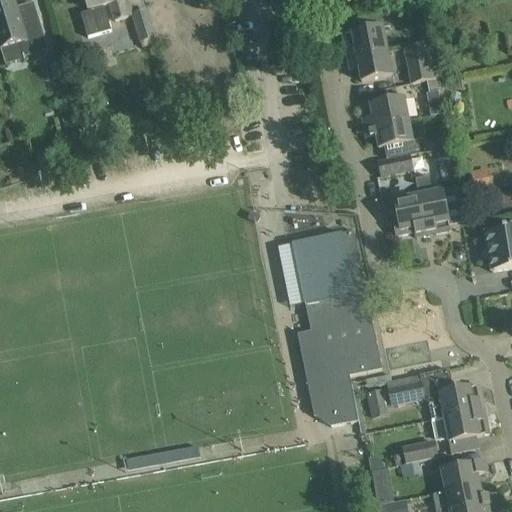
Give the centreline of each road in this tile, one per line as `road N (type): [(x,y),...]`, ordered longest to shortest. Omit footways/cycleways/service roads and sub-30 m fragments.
road 1 (residential): [(511,436),(498,369),(456,329),(447,290),(440,282),(395,279),(377,262),(360,176),(318,48),(266,38)]
road 2 (residential): [(282,197),(266,113),(266,38)]
